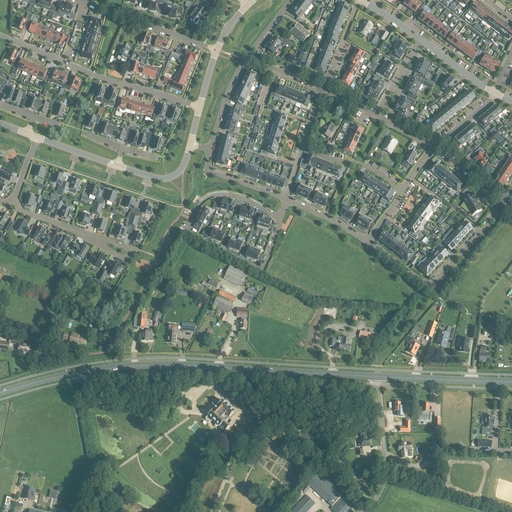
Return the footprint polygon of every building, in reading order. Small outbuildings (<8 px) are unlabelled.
[(43,9),(46,0),(40,0),(38,7),(43,9)] [(46,0),(43,9),(54,13),(56,7),(51,5),(53,0),(46,0)] [(152,0),(141,0),(141,1),(145,2),(143,8),(146,9),(149,10),(152,0)] [(160,0),(158,0),(152,0),(149,10),(152,12),(152,11),(155,12),(157,6),(161,8),(163,2),(160,0)] [(302,0),(300,4),(308,10),(311,5),(311,4),(305,0),(302,0)] [(342,0),(339,9),(347,12),(349,7),(344,5),(345,2),(342,0)] [(409,9),(415,0),(414,0),(407,0),(404,5),(409,9)] [(415,0),(409,9),(415,13),(418,8),(421,10),(425,4),(421,1),(419,3),(415,0)] [(163,2),(161,8),(166,10),(164,14),(164,15),(166,16),(169,18),(173,7),(167,5),(168,3),(163,2)] [(56,7),(54,13),(58,15),(59,13),(64,15),(68,5),(65,3),(65,4),(62,3),(60,9),(56,7)] [(480,6),(476,3),(473,6),(470,10),(466,14),(471,18),(473,15),(480,6)] [(298,5),(297,5),(295,8),(304,14),(308,10),(300,4),(298,5)] [(68,5),(64,15),(70,17),(69,19),(75,21),(77,15),(72,13),(74,7),(71,7),(72,6),(68,5)] [(173,7),(169,18),(173,19),(173,18),(175,19),(177,14),(182,15),(184,9),(174,5),(173,5),(173,7)] [(480,6),(473,15),(478,18),(479,17),(485,10),(480,6)] [(204,25),(208,20),(203,16),(206,13),(200,8),(199,10),(197,9),(190,17),(192,19),(191,21),(197,25),(199,22),(204,25)] [(294,11),(292,13),(300,19),(304,14),(295,8),(293,10),(294,11)] [(339,9),(337,14),(345,17),(347,12),(339,9)] [(421,16),(419,19),(423,23),(428,15),(429,14),(423,9),(419,14),(421,16)] [(485,10),(479,17),(478,18),(482,21),(483,20),(489,13),(485,10)] [(428,15),(423,23),(427,26),(433,19),(434,17),(430,13),(429,14),(428,15)] [(489,13),(483,20),(482,21),(486,25),(493,16),(489,13)] [(337,14),(335,19),(343,22),(345,17),(337,14)] [(497,20),(493,16),(486,25),(491,28),(497,20)] [(29,26),(31,21),(28,20),(26,19),(25,21),(19,18),(14,28),(23,32),(25,26),(28,28),(29,26)] [(91,24),(100,27),(101,27),(102,21),(92,18),(91,21),(87,20),(87,23),(91,24)] [(335,19),(333,24),(341,27),(343,22),(335,19)] [(433,19),(427,26),(431,29),(437,22),(433,19)] [(502,23),(497,20),(491,28),(495,32),(502,23)] [(31,21),(29,26),(28,28),(31,29),(29,32),(35,34),(39,24),(31,21)] [(373,26),(364,21),(358,32),(371,40),(372,37),(368,34),(373,26)] [(441,25),(437,22),(431,29),(436,32),(441,25)] [(506,26),(502,23),(495,32),(499,35),(501,34),(506,26)] [(40,24),(39,24),(35,34),(40,37),(44,28),(39,26),(40,24)] [(100,27),(91,24),(89,29),(99,32),(100,27)] [(290,32),(303,43),(310,35),(297,24),(290,32)] [(333,24),(331,29),(339,32),(341,27),(333,24)] [(441,25),(436,32),(440,36),(446,28),(441,25)] [(501,34),(499,35),(503,38),(504,37),(510,29),(506,26),(501,34)] [(44,28),(40,37),(46,39),(50,31),(44,28)] [(446,28),(440,36),(444,39),(450,32),(446,28)] [(99,32),(89,29),(88,33),(86,32),(86,34),(88,35),(97,38),(99,32)] [(339,32),(331,29),(329,34),(329,35),(337,38),(339,32)] [(511,31),(510,29),(504,37),(503,38),(508,42),(511,36),(511,31)] [(50,31),(46,39),(52,42),(55,33),(50,31)] [(384,31),(379,39),(385,43),(390,35),(384,31)] [(459,34),(454,31),(447,41),(451,44),(457,37),(459,34)] [(61,36),(55,33),(52,42),(57,44),(61,36)] [(150,50),(152,44),(149,42),(151,36),(145,33),(144,36),(143,36),(142,40),(143,41),(141,45),(147,47),(146,49),(150,50)] [(88,35),(86,34),(84,40),(96,43),(97,38),(88,35)] [(61,36),(57,44),(57,45),(62,48),(65,42),(67,44),(70,37),(65,35),(64,37),(61,36)] [(337,38),(329,35),(327,40),(336,43),(338,38),(337,38)] [(372,37),(371,40),(369,42),(375,45),(379,38),(373,35),(372,37)] [(272,39),(271,39),(269,42),(278,49),(281,46),(283,47),(286,43),(280,38),(279,41),(274,37),(272,39)] [(461,40),(457,37),(451,44),(456,47),(461,40)] [(156,45),(152,44),(150,50),(154,51),(154,50),(160,52),(160,50),(164,40),(158,38),(156,45)] [(404,42),(397,38),(394,43),(397,45),(395,49),(404,54),(407,48),(402,45),(404,42)] [(84,40),(83,45),(85,46),(84,46),(94,49),(96,43),(84,40)] [(169,42),(164,40),(160,50),(165,52),(164,55),(168,57),(170,50),(167,49),(169,42)] [(327,40),(326,44),(325,45),(334,48),(336,43),(327,40)] [(465,43),(461,40),(456,47),(460,50),(465,43)] [(266,45),(267,46),(266,48),(269,51),(267,53),(274,59),(278,54),(275,52),(278,49),(269,42),(266,45)] [(470,46),(465,43),(460,50),(464,54),(470,46)] [(325,45),(323,50),(332,53),(334,48),(325,45)] [(470,46),(464,54),(469,57),(474,50),(470,46)] [(120,57),(125,59),(129,50),(123,47),(121,52),(118,51),(115,58),(120,59),(120,57)] [(474,50),(469,57),(473,60),(476,56),(478,58),(483,52),(480,51),(475,48),(474,50)] [(354,54),(362,58),(364,59),(367,54),(357,49),(354,54)] [(390,53),(388,56),(394,59),(395,57),(400,60),(404,54),(395,49),(391,54),(390,53)] [(17,64),(18,63),(19,60),(16,59),(18,54),(10,50),(6,60),(12,62),(11,65),(16,67),(17,64)] [(93,54),(81,51),(78,50),(77,53),(82,54),(81,58),(91,60),(93,54)] [(323,50),(321,55),(330,58),(332,53),(323,50)] [(185,57),(185,58),(194,61),(195,61),(197,55),(187,51),(185,57)] [(480,65),(486,69),(491,60),(492,57),(493,57),(484,52),(480,59),(483,60),(480,65)] [(292,56),(290,62),(299,66),(301,62),(303,58),(306,59),(308,55),(301,53),(299,58),(296,57),(292,56)] [(354,54),(352,58),(359,63),(362,58),(354,54)] [(321,55),(319,60),(328,63),(330,58),(321,55)] [(194,61),(185,58),(184,62),(192,66),(194,61)] [(352,58),(349,63),(352,64),(356,67),(357,67),(359,69),(362,64),(361,64),(359,63),(352,58)] [(384,61),(383,63),(385,64),(383,68),(392,73),(396,68),(392,65),(390,65),(392,62),(386,58),(384,61)] [(419,60),(417,66),(428,71),(431,66),(431,65),(432,66),(433,63),(425,59),(424,61),(420,59),(419,60)] [(491,60),(486,69),(487,70),(491,72),(492,71),(493,69),(494,67),(497,69),(501,63),(501,62),(496,59),(496,60),(494,62),(491,60)] [(17,64),(16,67),(14,70),(17,71),(18,70),(23,72),(27,62),(22,60),(20,65),(17,64),(18,63),(17,64)] [(131,60),(129,66),(132,67),(131,73),(137,75),(137,74),(140,65),(140,63),(134,61),(131,60)] [(328,63),(319,60),(317,65),(326,69),(328,63)] [(32,64),(27,62),(23,72),(28,74),(32,64)] [(192,66),(184,62),(181,67),(190,71),(192,66)] [(37,67),(32,64),(28,74),(33,76),(37,67)] [(352,64),(349,69),(357,74),(360,69),(359,69),(357,67),(356,67),(352,64)] [(145,66),(140,65),(137,74),(143,75),(145,66)] [(326,69),(317,65),(315,70),(324,74),(326,69)] [(145,66),(143,75),(149,77),(151,68),(145,66)] [(417,66),(414,72),(415,73),(419,74),(417,77),(425,81),(426,77),(425,77),(428,71),(417,66)] [(42,69),(37,67),(33,76),(38,78),(42,69)] [(190,71),(181,67),(179,72),(188,76),(190,71)] [(151,68),(149,77),(155,79),(155,77),(158,78),(161,69),(158,68),(157,70),(151,68)] [(378,70),(376,75),(382,79),(384,76),(385,77),(389,79),(392,74),(392,73),(383,68),(381,72),(378,70)] [(37,80),(39,81),(42,82),(45,84),(48,78),(45,77),(48,71),(42,69),(38,78),(37,80)] [(349,69),(346,73),(354,78),(357,74),(349,69)] [(56,85),(62,73),(56,70),(54,75),(52,74),(48,82),(56,85)] [(188,76),(179,72),(177,78),(186,81),(188,76)] [(248,72),(246,77),(254,81),(257,74),(253,72),(252,72),(251,73),(248,72)] [(68,75),(62,73),(56,85),(65,89),(68,82),(69,79),(66,78),(68,75)] [(346,73),(344,78),(351,82),(353,83),(356,79),(354,78),(346,73)] [(446,94),(452,89),(449,87),(449,86),(453,81),(447,76),(440,85),(443,88),(442,89),(445,91),(444,91),(446,94)] [(254,81),(246,77),(243,82),(251,85),(254,81)] [(71,83),(68,82),(65,89),(70,91),(71,88),(78,91),(82,82),(73,78),(71,83)] [(186,81),(177,78),(175,82),(184,86),(186,81)] [(344,78),(341,83),(350,88),(353,83),(351,82),(344,78)] [(374,78),(371,83),(374,85),(372,88),(381,93),(384,88),(380,85),(379,85),(380,82),(374,78)] [(411,79),(408,85),(419,91),(421,85),(422,85),(424,82),(417,79),(416,82),(411,79)] [(184,86),(175,82),(172,88),(182,92),(185,86),(184,86)] [(243,82),(241,87),(251,91),(253,86),(251,85),(243,82)] [(7,90),(6,94),(8,94),(6,100),(7,100),(8,101),(10,102),(11,103),(11,102),(13,102),(17,90),(12,88),(13,86),(9,85),(7,90)] [(274,88),(271,96),(274,97),(275,94),(281,97),(284,88),(278,85),(277,89),(274,88)] [(408,85),(405,91),(410,94),(409,97),(416,101),(418,97),(416,96),(419,91),(408,85)] [(106,88),(100,86),(95,101),(101,103),(103,99),(106,100),(107,97),(104,96),(106,88)] [(251,91),(241,87),(238,92),(248,96),(251,91)] [(284,88),(281,97),(280,99),(285,101),(286,100),(290,90),(284,88)] [(371,89),(367,96),(370,98),(371,96),(377,99),(381,93),(372,88),(371,89)] [(17,90),(13,102),(15,103),(14,104),(18,105),(18,104),(19,104),(21,97),(24,98),(27,91),(21,89),(21,91),(20,91),(17,90)] [(105,104),(107,105),(108,103),(114,105),(118,92),(117,92),(117,91),(113,90),(113,91),(112,91),(110,98),(107,97),(106,100),(105,104)] [(295,92),(290,90),(286,100),(291,102),(295,92)] [(469,91),(464,95),(470,102),(475,98),(469,91)] [(248,96),(238,92),(236,97),(245,101),(246,101),(248,96)] [(295,92),(291,102),(290,103),(296,106),(297,103),(301,94),(295,92)] [(35,110),(38,101),(39,99),(34,97),(34,95),(31,94),(29,101),(32,102),(29,109),(35,111),(35,110)] [(305,96),(301,94),(297,103),(302,105),(305,96)] [(470,102),(464,95),(460,98),(466,105),(470,102)] [(305,96),(302,105),(301,108),(309,111),(311,105),(309,104),(311,98),(305,96)] [(245,101),(236,97),(234,102),(243,106),(245,101)] [(406,101),(401,98),(398,105),(407,109),(409,110),(410,106),(413,107),(416,102),(408,98),(406,101)] [(460,98),(456,102),(462,109),(466,105),(460,98)] [(125,111),(128,101),(123,99),(122,104),(119,103),(117,110),(120,111),(120,109),(125,111)] [(38,101),(35,110),(40,112),(43,103),(38,101)] [(43,103),(40,112),(40,113),(46,115),(48,108),(51,109),(53,102),(50,101),(49,105),(43,103)] [(63,120),(64,115),(63,114),(66,108),(60,106),(61,102),(58,101),(55,108),(58,109),(56,116),(59,117),(59,118),(63,120)] [(128,101),(125,111),(126,111),(126,110),(131,111),(133,102),(128,101)] [(462,109),(456,102),(452,105),(458,112),(462,109)] [(397,108),(395,111),(401,114),(400,116),(403,118),(407,109),(398,105),(397,104),(396,107),(397,108)] [(161,105),(158,118),(164,120),(164,118),(167,118),(170,108),(167,107),(166,107),(166,106),(163,105),(163,106),(161,105)] [(458,112),(452,105),(448,108),(454,115),(458,112)] [(496,105),(492,109),(498,117),(503,113),(507,109),(502,107),(500,109),(496,105)] [(149,107),(146,118),(151,119),(151,120),(153,121),(156,114),(153,113),(154,109),(149,107)] [(235,110),(231,109),(230,114),(240,117),(241,112),(245,113),(245,110),(236,107),(235,110)] [(167,118),(167,121),(173,123),(172,123),(176,124),(176,121),(179,111),(178,110),(175,109),(173,109),(170,108),(167,118)] [(448,108),(444,112),(449,119),(454,115),(448,108)] [(492,109),(488,112),(494,120),(498,117),(492,109)] [(273,119),(276,120),(285,123),(287,117),(281,115),(282,113),(276,111),(275,114),(273,119)] [(444,112),(440,115),(445,122),(449,119),(444,112)] [(488,112),(484,116),(490,123),(494,120),(488,112)] [(240,117),(230,114),(228,120),(238,123),(240,117)] [(93,129),(96,122),(99,123),(101,116),(98,115),(97,117),(95,116),(94,118),(91,117),(88,123),(87,123),(86,128),(89,129),(90,128),(93,129)] [(440,115),(436,119),(441,125),(445,122),(440,115)] [(484,116),(479,119),(482,122),(479,124),(484,130),(485,129),(486,128),(491,124),(490,123),(484,116)] [(441,125),(436,119),(432,122),(437,129),(441,125)] [(103,120),(101,125),(101,126),(104,128),(101,134),(107,136),(110,127),(112,123),(103,120)] [(238,123),(228,120),(226,125),(237,128),(238,123)] [(274,125),(284,128),(283,128),(285,123),(276,120),(274,125)] [(437,129),(432,122),(427,126),(432,133),(437,129)] [(322,134),(328,138),(335,127),(328,123),(322,134)] [(270,130),(272,131),(282,134),(284,128),(274,125),(272,124),(272,125),(270,130)] [(473,124),(468,128),(475,136),(475,137),(480,133),(482,131),(481,130),(479,127),(477,129),(475,126),(473,124)] [(237,128),(226,125),(225,131),(229,132),(228,135),(238,137),(239,134),(235,133),(237,128)] [(358,127),(355,125),(352,130),(361,135),(364,130),(362,129),(362,128),(358,126),(358,127)] [(116,127),(115,129),(112,137),(118,139),(121,129),(116,127)] [(121,129),(118,139),(117,140),(123,142),(126,135),(129,136),(131,130),(128,128),(127,130),(121,128),(121,129)] [(468,128),(464,131),(470,139),(475,136),(468,128)] [(138,146),(142,134),(136,132),(137,130),(133,129),(131,136),(134,137),(132,144),(133,145),(136,146),(138,146)] [(352,130),(351,130),(349,135),(357,139),(359,140),(361,135),(352,130)] [(272,131),(271,136),(273,137),(280,139),(282,134),(272,131)] [(470,139),(464,131),(460,135),(467,142),(470,139)] [(142,134),(138,146),(140,147),(139,147),(143,148),(144,148),(145,145),(145,143),(146,141),(149,142),(151,134),(148,133),(147,135),(142,134)] [(164,139),(158,137),(159,135),(155,134),(153,141),(156,142),(154,150),(157,151),(161,153),(163,148),(162,147),(164,139)] [(357,139),(349,135),(346,140),(355,144),(357,144),(359,140),(357,139)] [(467,142),(460,135),(456,138),(463,145),(467,142)] [(271,136),(269,141),(279,144),(280,139),(273,137),(271,136)] [(224,137),(222,142),(232,145),(234,139),(224,137)] [(388,137),(381,149),(391,155),(398,143),(388,137)] [(463,145),(456,138),(450,143),(453,147),(455,146),(458,149),(463,145)] [(355,144),(346,140),(344,145),(346,146),(354,149),(357,144),(355,144)] [(267,141),(265,147),(277,150),(278,145),(279,144),(269,141),(267,141)] [(326,152),(331,144),(331,143),(327,141),(321,150),(326,152)] [(222,142),(221,147),(229,150),(231,150),(232,145),(222,142)] [(354,149),(346,146),(344,151),(352,154),(354,149)] [(277,150),(265,147),(263,152),(275,156),(277,150)] [(480,149),(473,155),(476,158),(474,160),(479,164),(479,165),(482,168),(483,168),(486,164),(485,163),(488,160),(482,154),(484,152),(480,149)] [(409,153),(406,151),(401,160),(404,162),(411,166),(413,162),(414,162),(416,159),(415,159),(417,155),(410,151),(409,153)] [(311,168),(315,158),(309,156),(307,162),(306,166),(311,168)] [(218,159),(216,164),(227,167),(228,164),(229,161),(227,160),(218,158),(218,159)] [(315,158),(311,168),(316,170),(315,172),(316,172),(320,161),(315,159),(315,158)] [(320,161),(316,172),(321,174),(326,163),(320,161)] [(331,165),(326,163),(321,174),(327,176),(331,165)] [(440,167),(435,163),(427,173),(432,176),(434,175),(440,167)] [(246,175),(250,165),(244,164),(241,174),(246,175)] [(250,165),(246,175),(251,177),(255,167),(250,165)] [(337,167),(331,165),(327,176),(332,179),(337,167)] [(35,172),(33,176),(35,177),(44,180),(46,172),(44,172),(44,170),(43,169),(44,168),(40,167),(40,168),(39,167),(37,172),(35,172)] [(255,167),(251,177),(256,179),(260,169),(255,167)] [(342,169),(337,167),(332,179),(337,181),(340,182),(343,176),(340,175),(342,169)] [(434,175),(432,176),(437,180),(438,178),(444,170),(440,167),(434,175)] [(504,168),(501,172),(509,178),(511,173),(504,168)] [(260,169),(256,179),(261,181),(265,171),(260,169)] [(0,171),(0,177),(4,179),(2,181),(0,180),(0,192),(0,191),(2,192),(5,185),(4,185),(5,183),(6,180),(9,182),(12,176),(1,170),(0,171)] [(448,174),(444,170),(438,178),(442,181),(448,174)] [(265,171),(261,181),(267,183),(270,173),(265,171)] [(509,178),(501,172),(498,176),(506,182),(509,178)] [(64,190),(66,183),(63,182),(64,179),(62,178),(63,176),(62,176),(62,175),(58,173),(58,174),(57,174),(55,179),(53,178),(52,182),(54,183),(61,186),(58,195),(59,196),(62,197),(64,190)] [(270,173),(267,183),(272,185),(276,175),(270,173)] [(361,179),(358,177),(355,182),(357,184),(363,187),(364,185),(369,177),(364,173),(361,179)] [(442,181),(441,183),(446,187),(453,177),(448,174),(442,181)] [(281,177),(276,175),(272,185),(277,187),(281,177)] [(506,182),(498,176),(495,182),(503,187),(506,182)] [(281,177),(277,187),(279,188),(282,189),(283,186),(286,187),(288,180),(285,179),(281,177)] [(369,177),(364,185),(369,188),(374,180),(369,177)] [(453,177),(446,187),(450,190),(458,181),(453,177)] [(66,183),(64,190),(68,191),(69,188),(77,191),(79,191),(81,188),(78,187),(80,182),(79,181),(80,181),(76,179),(75,180),(74,180),(74,182),(71,181),(70,185),(66,183)] [(374,180),(369,188),(367,190),(373,193),(374,191),(379,183),(374,180)] [(458,181),(450,190),(457,196),(461,191),(459,189),(463,185),(458,181)] [(379,183),(374,191),(373,193),(377,196),(379,194),(384,186),(379,183)] [(301,184),(299,187),(294,185),(293,191),(297,193),(296,195),(298,195),(297,196),(301,198),(307,186),(301,184)] [(89,190),(88,194),(90,195),(90,196),(98,198),(98,197),(101,191),(98,190),(99,188),(98,188),(98,187),(94,186),(93,186),(91,191),(89,190)] [(307,186),(301,198),(305,200),(306,199),(307,200),(308,198),(311,200),(313,194),(310,192),(312,189),(307,186)] [(384,186),(379,194),(383,197),(388,189),(384,186)] [(383,197),(382,199),(387,202),(394,192),(389,189),(388,189),(383,197)] [(107,193),(105,199),(105,201),(113,204),(113,203),(115,204),(116,200),(114,199),(116,194),(115,194),(115,193),(112,191),(111,192),(110,192),(109,194),(107,193)] [(313,194),(311,200),(314,201),(313,202),(315,203),(314,204),(318,206),(324,194),(318,192),(316,195),(313,194)] [(324,194),(318,206),(322,208),(323,207),(324,208),(325,206),(329,208),(332,202),(328,200),(329,198),(323,195),(324,194)] [(473,195),(470,196),(465,200),(467,204),(473,201),(474,202),(477,201),(473,195)] [(27,206),(26,207),(30,208),(30,207),(32,207),(32,205),(35,206),(36,202),(39,204),(41,197),(38,196),(37,199),(29,196),(29,197),(26,196),(25,199),(27,200),(26,205),(27,206)] [(431,196),(428,201),(437,208),(441,204),(442,202),(437,198),(436,200),(431,196)] [(134,211),(135,208),(136,203),(134,203),(135,200),(134,200),(134,199),(130,198),(130,199),(129,198),(127,204),(125,203),(124,207),(126,207),(126,208),(134,211)] [(219,202),(217,208),(220,209),(220,212),(226,213),(230,201),(225,200),(225,201),(223,200),(222,203),(219,202)] [(236,203),(230,201),(226,213),(232,215),(233,211),(236,212),(238,206),(235,205),(236,203)] [(428,201),(424,206),(432,212),(434,213),(437,209),(437,208),(428,201)] [(467,204),(465,206),(468,210),(468,211),(476,207),(476,206),(476,205),(474,202),(473,201),(467,204)] [(47,203),(45,202),(44,206),(46,206),(44,212),(45,212),(45,213),(49,214),(49,213),(50,214),(51,212),(53,212),(54,209),(57,210),(60,203),(56,202),(55,205),(47,202),(47,203)] [(60,203),(57,210),(61,211),(60,215),(62,215),(61,218),(62,218),(62,219),(66,220),(66,219),(67,220),(69,214),(71,215),(72,212),(70,211),(71,210),(63,207),(64,205),(60,203)] [(341,206),(338,212),(341,214),(340,215),(342,216),(341,217),(345,219),(350,210),(345,207),(346,205),(343,203),(341,206)] [(139,217),(137,222),(140,223),(142,218),(141,217),(143,214),(149,216),(149,215),(151,216),(152,212),(150,211),(152,206),(151,206),(151,205),(148,204),(147,205),(146,204),(145,206),(143,206),(141,213),(140,213),(139,217)] [(476,207),(468,211),(468,212),(470,214),(472,217),(474,215),(482,211),(479,207),(480,206),(478,204),(477,205),(476,205),(476,206),(476,207)] [(424,206),(420,210),(421,211),(428,216),(432,212),(424,206)] [(241,211),(238,210),(236,216),(239,217),(239,218),(244,220),(248,208),(244,207),(244,208),(242,208),(241,211)] [(248,208),(244,220),(244,221),(250,223),(251,219),(255,220),(256,214),(253,213),(254,210),(248,208)] [(351,208),(350,210),(345,219),(349,221),(349,220),(351,221),(352,220),(354,221),(357,216),(355,214),(357,211),(351,208)] [(202,209),(198,216),(199,217),(205,220),(206,221),(208,217),(207,216),(209,212),(203,209),(203,210),(202,209)] [(421,211),(417,215),(425,221),(428,216),(421,211)] [(359,212),(357,216),(354,221),(357,223),(356,224),(358,225),(357,226),(361,229),(368,217),(359,212)] [(5,228),(3,231),(7,234),(14,222),(10,220),(8,219),(9,217),(3,213),(2,216),(0,214),(0,225),(3,227),(5,228)] [(83,214),(83,215),(81,215),(80,218),(82,219),(80,224),(81,224),(81,225),(85,227),(85,226),(86,226),(87,224),(89,225),(92,217),(83,214)] [(417,215),(414,220),(422,226),(424,227),(427,222),(425,221),(417,215)] [(260,217),(257,216),(255,222),(258,223),(256,228),(262,230),(266,217),(260,216),(260,217)] [(195,225),(193,228),(199,231),(205,220),(199,217),(195,225)] [(266,217),(262,230),(271,233),(274,226),(271,225),(272,221),(270,220),(271,219),(266,217)] [(368,217),(361,229),(365,231),(365,230),(367,231),(368,229),(371,231),(374,226),(371,224),(373,220),(368,217)] [(465,223),(461,227),(468,233),(469,232),(472,229),(470,227),(472,224),(466,219),(464,221),(465,223)] [(21,220),(15,230),(22,234),(23,233),(28,236),(31,230),(28,228),(28,229),(26,228),(28,224),(21,220)] [(106,222),(98,220),(96,227),(98,228),(97,230),(98,230),(98,231),(102,232),(103,232),(106,222)] [(422,226),(414,220),(411,224),(419,230),(422,226)] [(411,224),(407,229),(411,232),(409,234),(416,239),(418,237),(417,236),(420,231),(419,230),(411,224)] [(460,226),(456,230),(457,232),(464,238),(468,233),(461,227),(460,226)] [(46,236),(44,235),(46,231),(39,227),(32,239),(38,242),(39,240),(42,242),(41,244),(45,246),(50,238),(46,235),(46,236)] [(127,230),(124,229),(119,227),(117,227),(116,230),(118,231),(116,236),(117,237),(117,238),(121,239),(121,238),(122,238),(123,236),(125,237),(127,230)] [(210,228),(208,234),(211,235),(210,238),(212,239),(211,240),(215,242),(216,242),(219,232),(220,230),(214,227),(213,230),(210,228)] [(379,234),(382,236),(379,240),(382,243),(383,242),(384,243),(390,235),(385,232),(386,231),(383,229),(379,234)] [(457,232),(456,230),(452,235),(460,242),(464,238),(457,232)] [(134,232),(133,234),(132,239),(134,240),(133,242),(134,243),(138,245),(138,244),(139,244),(141,239),(143,240),(144,236),(142,235),(134,232)] [(219,232),(216,242),(219,243),(220,242),(222,243),(222,241),(225,243),(227,237),(224,236),(225,234),(219,232)] [(390,235),(384,243),(388,247),(395,239),(390,235)] [(452,235),(447,240),(449,241),(455,247),(460,242),(452,235)] [(59,248),(64,251),(65,251),(71,241),(64,236),(61,240),(59,239),(59,238),(57,242),(54,240),(51,246),(58,250),(59,248)] [(228,238),(226,244),(229,245),(228,248),(229,248),(229,249),(233,251),(237,241),(228,238)] [(395,239),(388,247),(393,251),(399,244),(400,243),(395,239)] [(237,241),(233,251),(237,253),(238,251),(239,252),(240,251),(243,252),(245,246),(242,245),(243,242),(238,240),(237,240),(237,241)] [(447,240),(444,244),(445,245),(452,251),(455,247),(449,241),(447,240)] [(83,259),(89,249),(82,244),(80,248),(78,247),(79,246),(76,245),(72,250),(77,253),(76,255),(83,259)] [(399,244),(393,251),(398,255),(403,248),(399,244)] [(249,248),(246,247),(244,253),(247,254),(246,257),(247,257),(247,259),(251,260),(256,248),(250,246),(249,248)] [(448,255),(440,247),(436,251),(444,259),(448,255)] [(262,250),(256,248),(251,260),(255,262),(256,261),(257,261),(258,260),(261,261),(263,255),(260,254),(262,250)] [(403,248),(398,255),(403,258),(408,251),(403,248)] [(408,251),(403,258),(407,262),(409,260),(411,262),(414,259),(415,257),(413,255),(414,254),(409,250),(408,251)] [(436,251),(431,255),(432,256),(440,263),(444,259),(436,251)] [(104,263),(103,262),(105,258),(98,254),(96,258),(95,257),(95,256),(92,254),(88,260),(93,263),(92,264),(99,269),(102,265),(103,266),(104,263)] [(62,262),(61,264),(65,267),(67,263),(68,264),(69,262),(68,261),(70,258),(66,255),(62,262)] [(432,256),(428,260),(435,268),(440,263),(432,256)] [(428,260),(423,264),(431,272),(435,268),(428,260)] [(122,268),(121,268),(121,266),(114,263),(113,266),(111,265),(109,269),(110,270),(109,273),(104,270),(98,280),(102,282),(106,276),(108,277),(110,274),(116,277),(119,271),(120,272),(122,268)] [(431,272),(423,264),(419,269),(427,276),(431,272)] [(223,279),(241,287),(247,273),(230,265),(223,279)] [(210,280),(209,281),(208,284),(216,288),(218,284),(210,280)] [(249,288),(247,292),(257,297),(259,294),(249,288)] [(218,295),(234,302),(236,297),(221,290),(218,295)] [(252,300),(253,297),(245,293),(241,301),(244,303),(246,298),(252,300)] [(213,306),(228,313),(232,304),(217,297),(213,306)] [(324,307),(323,314),(327,314),(327,315),(328,315),(330,315),(329,319),(334,320),(335,309),(324,307)] [(248,309),(237,308),(236,318),(241,318),(246,318),(247,318),(248,309)] [(135,319),(134,328),(146,328),(147,314),(143,314),(143,320),(139,320),(139,316),(136,315),(135,319)] [(431,322),(426,335),(432,338),(437,324),(431,322)] [(499,330),(500,325),(500,324),(488,322),(487,329),(499,330)] [(182,331),(195,332),(196,325),(182,324),(182,331)] [(168,333),(169,333),(168,343),(175,344),(176,334),(174,333),(174,330),(177,331),(177,325),(169,325),(168,330),(168,333)] [(360,332),(359,338),(373,341),(374,334),(360,332)] [(495,341),(510,341),(510,333),(495,333),(495,341)] [(65,334),(63,339),(70,341),(71,342),(72,336),(73,336),(72,336),(65,334)] [(440,334),(438,341),(440,342),(439,345),(445,347),(447,340),(449,334),(447,334),(446,334),(445,335),(440,334)] [(71,342),(70,341),(70,342),(76,344),(84,346),(86,340),(78,338),(72,336),(71,342)] [(415,339),(409,336),(406,342),(408,343),(407,347),(409,348),(407,352),(414,355),(419,346),(416,345),(417,343),(414,341),(415,339)] [(331,340),(329,346),(334,347),(334,345),(340,346),(339,349),(351,351),(352,346),(350,346),(351,339),(342,337),(341,338),(341,344),(340,344),(334,344),(335,340),(331,340)] [(460,347),(459,350),(468,351),(469,339),(461,338),(460,347)] [(10,343),(0,341),(0,349),(9,351),(10,343)] [(20,343),(19,345),(18,355),(26,356),(27,354),(31,354),(31,345),(20,343)] [(479,351),(479,354),(480,354),(479,362),(488,362),(489,354),(485,354),(485,351),(481,350),(481,351),(479,351)] [(36,359),(36,360),(37,364),(38,366),(44,365),(44,363),(43,359),(42,358),(38,359),(36,359)] [(222,401),(208,416),(205,419),(209,422),(212,420),(219,427),(219,428),(224,433),(230,427),(225,422),(221,419),(226,414),(229,418),(234,412),(222,401)] [(394,414),(394,426),(402,426),(402,414),(401,414),(401,411),(401,403),(394,403),(394,411),(396,411),(396,414),(394,414)] [(419,412),(419,420),(429,420),(429,412),(429,404),(423,404),(422,412),(419,412)] [(483,420),(482,424),(485,425),(485,428),(486,428),(485,432),(491,432),(491,428),(492,428),(492,425),(493,425),(493,420),(493,417),(485,416),(485,420),(483,420)] [(247,437),(260,438),(261,433),(258,432),(259,423),(249,422),(247,437)] [(330,453),(333,450),(310,430),(307,434),(330,453)] [(274,442),(280,436),(274,431),(269,437),(274,442)] [(360,440),(359,441),(359,443),(359,444),(359,447),(362,447),(371,446),(370,439),(368,439),(368,436),(369,436),(369,431),(361,432),(361,437),(362,437),(362,440),(361,440),(360,440)] [(492,441),(478,440),(478,448),(492,449),(492,441)] [(402,444),(402,445),(398,445),(399,452),(400,452),(401,458),(408,458),(408,452),(412,451),(411,444),(406,444),(402,444)] [(336,502),(345,492),(316,467),(306,482),(306,483),(311,486),(310,487),(328,503),(332,498),(336,502)] [(311,486),(306,483),(300,491),(305,495),(310,487),(311,486)] [(26,487),(23,498),(32,500),(33,497),(34,497),(35,493),(34,492),(35,489),(26,487)] [(345,492),(336,502),(330,509),(333,511),(349,511),(357,504),(345,492)] [(299,494),(294,499),(290,506),(292,508),(301,496),(299,494)] [(307,511),(316,503),(306,495),(290,511),(307,511)]
